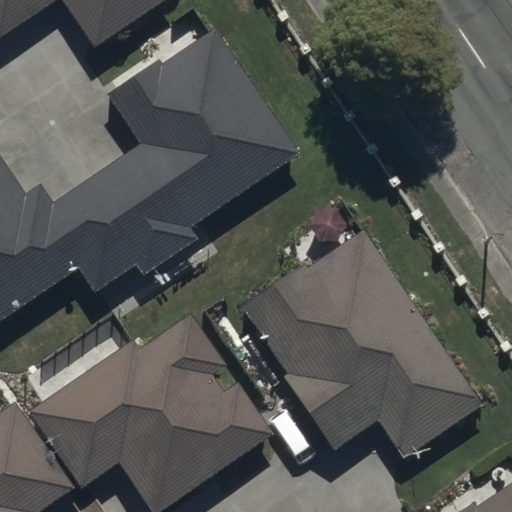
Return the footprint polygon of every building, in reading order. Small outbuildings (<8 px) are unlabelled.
[(0,0),(0,40),(60,3),(90,50),(168,0),(0,0)] [(214,30),(105,97),(135,146),(48,201),(40,188),(22,199),(0,163),(0,318),(76,272),(92,298),(136,270),(141,278),(198,243),(187,225),(295,159),(214,30)] [(483,409),(361,229),(301,271),(297,266),(242,303),(290,373),(282,379),(333,453),(379,422),(406,461),(483,409)] [(137,340),(27,414),(76,491),(116,463),(149,511),(165,511),(275,437),(238,384),(223,394),(212,378),(229,367),(194,315),(144,349),(137,340)] [(0,511),(41,511),(72,492),(15,406),(0,415),(0,511)] [(511,511),(511,483),(476,507),(474,504),(461,511),(511,511)]
